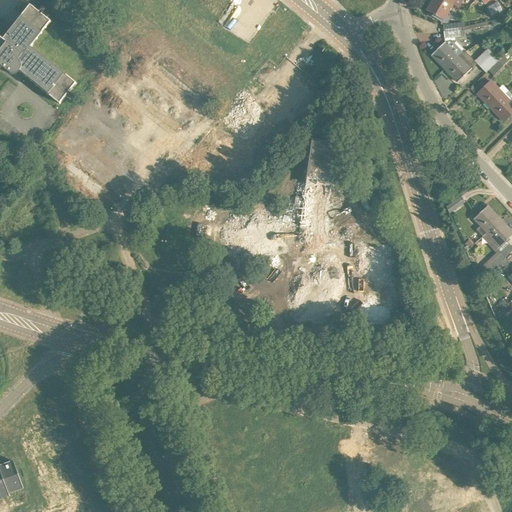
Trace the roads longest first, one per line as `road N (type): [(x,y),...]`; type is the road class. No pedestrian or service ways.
road 1 (tertiary): [(465,398),(471,357),(384,93),(351,38)]
road 2 (residential): [(182,406),(218,393),(460,451),(472,458),(494,511)]
road 3 (secondary): [(465,398),(173,355)]
road 4 (residential): [(511,199),(421,76),(397,8)]
road 5 (residential): [(69,358),(127,511)]
